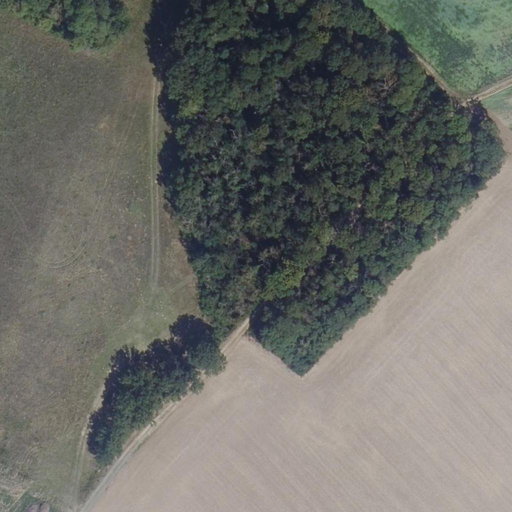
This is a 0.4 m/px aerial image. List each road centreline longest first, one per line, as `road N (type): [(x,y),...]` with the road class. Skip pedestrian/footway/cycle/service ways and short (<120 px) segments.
road 1 (track): [(511,88),(461,108),(183,393),(88,511)]
road 2 (track): [(461,108),(349,0)]
